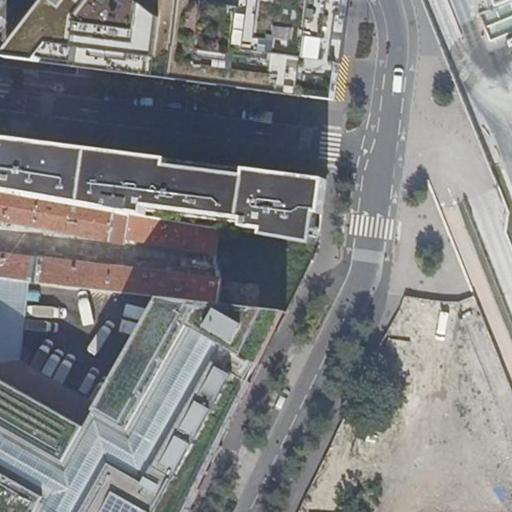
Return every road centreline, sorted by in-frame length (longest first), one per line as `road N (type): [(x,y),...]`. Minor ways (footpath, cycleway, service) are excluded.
road 1 (residential): [(389,166),(0,105)]
road 2 (residential): [(253,511),(354,297),(389,166)]
road 3 (residential): [(389,166),(398,19),(390,0)]
road 4 (unknown): [(0,394),(57,430),(71,452),(74,476),(55,511)]
